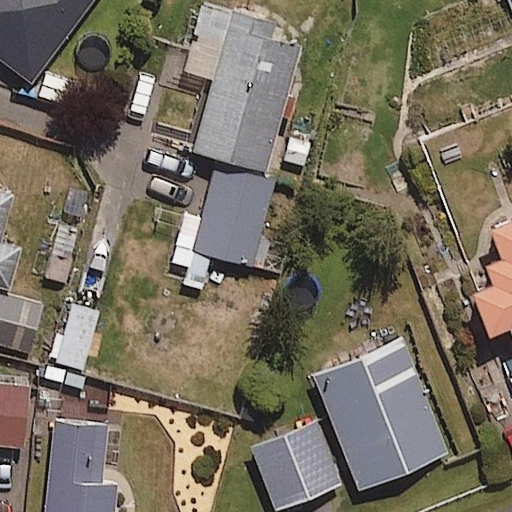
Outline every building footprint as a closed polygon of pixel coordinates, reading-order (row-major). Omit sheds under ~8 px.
[(0,0),(0,63),(24,81),(83,0),(0,0)] [(188,146),(215,154),(261,167),(297,40),(224,20),(188,146)] [(270,234),(259,231),(275,174),(214,155),(198,212),(179,207),(169,243),(260,269),(270,234)] [(0,187),(0,283),(4,284),(16,242),(0,237),(0,214),(7,190),(0,187)] [(511,208),(484,219),(495,248),(478,254),(487,278),(464,287),(479,326),(502,318),(511,344),(511,208)] [(0,342),(27,349),(39,301),(0,291),(0,342)] [(78,365),(94,307),(68,300),(52,358),(78,365)] [(354,486),(444,451),(400,336),(310,371),(354,486)] [(0,439),(20,441),(24,379),(0,377),(0,439)] [(98,478),(104,423),(49,417),(39,511),(116,511),(120,481),(98,478)] [(272,504),(336,480),(312,417),(248,441),(272,504)]
